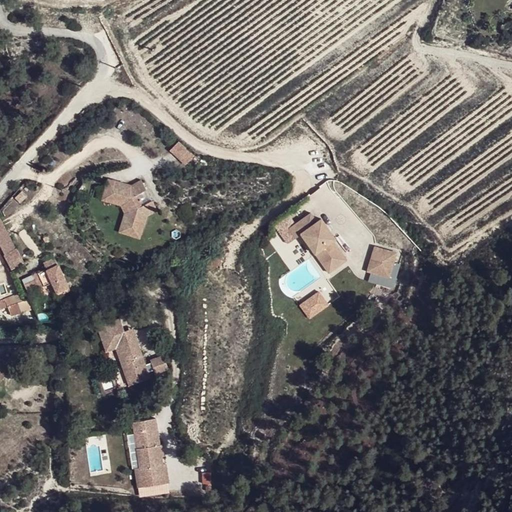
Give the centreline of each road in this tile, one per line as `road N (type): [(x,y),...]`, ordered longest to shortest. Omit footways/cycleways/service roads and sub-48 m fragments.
road 1 (unclassified): [(0,22),(88,38),(101,51),(102,70),(0,196)]
road 2 (unknown): [(128,151),(105,144),(50,182),(21,170)]
